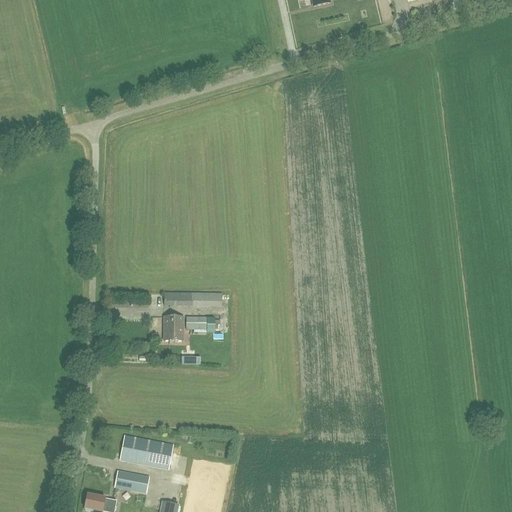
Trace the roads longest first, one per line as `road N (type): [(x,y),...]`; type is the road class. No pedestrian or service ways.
road 1 (unclassified): [(95,124),(510,0)]
road 2 (unclassified): [(68,511),(86,374),(95,124)]
